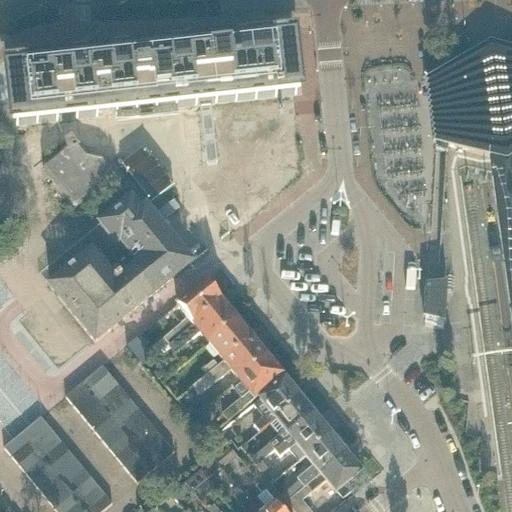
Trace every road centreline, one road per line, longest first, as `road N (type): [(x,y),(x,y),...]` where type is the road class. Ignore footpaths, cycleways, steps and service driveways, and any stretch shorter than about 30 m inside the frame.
road 1 (residential): [(341,173),(265,242),(258,262),(326,351),(364,353)]
road 2 (residential): [(364,353),(373,216),(341,173)]
road 3 (residential): [(327,0),(341,173)]
road 4 (residential): [(438,454),(420,417),(364,353)]
